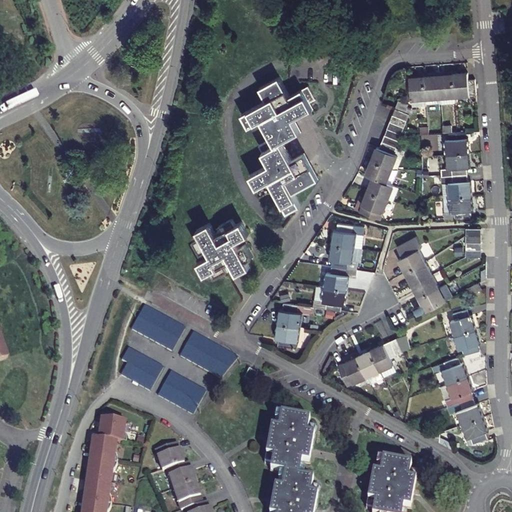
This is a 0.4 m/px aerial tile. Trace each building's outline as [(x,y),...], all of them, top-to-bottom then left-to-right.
[(317,176),(302,151),(291,157),(281,139),(299,129),(292,116),(304,109),(310,105),(307,99),(312,95),(305,81),(285,92),(275,74),(257,85),(263,98),(239,112),(246,125),(258,119),(268,136),(256,143),(266,162),(248,173),(258,192),(272,185),(286,211),(300,203),(293,190),(317,176)] [(470,97),(468,80),(468,74),(453,76),(455,98),(470,97)] [(439,77),(441,100),(455,98),(453,76),(439,77)] [(427,100),(441,100),(439,77),(426,78),(427,100)] [(413,102),(427,100),(426,78),(411,79),(413,102)] [(470,97),(477,96),(476,79),(468,80),(470,97)] [(395,103),(391,113),(405,118),(408,107),(395,103)] [(402,126),(405,118),(391,113),(388,120),(402,126)] [(388,120),(386,127),(400,132),(401,129),(402,126),(388,120)] [(400,132),(386,127),(384,134),(398,139),(400,132)] [(448,129),(449,136),(463,135),(462,128),(457,128),(448,129)] [(384,134),(381,141),(395,146),(398,139),(384,134)] [(463,135),(449,136),(446,136),(447,152),(469,151),(468,134),(463,135)] [(395,146),(381,141),(379,147),(393,152),(395,146)] [(393,152),(379,147),(374,146),(369,160),(391,167),(396,153),(393,152)] [(448,167),(452,167),(465,165),(470,164),(469,151),(447,152),(448,167)] [(365,173),(370,176),(386,181),(390,169),(391,167),(369,160),(365,173)] [(465,165),(452,167),(452,173),(466,172),(465,165)] [(449,179),(450,195),(472,193),(471,177),(466,178),(466,172),(452,173),(443,174),(443,180),(449,179)] [(386,181),(370,176),(365,190),(386,199),(391,201),(397,186),(386,181)] [(365,190),(357,210),(379,217),(386,199),(365,190)] [(451,210),(444,210),(445,217),(469,215),(468,208),(473,207),(472,193),(450,195),(451,210)] [(230,258),(237,270),(249,263),(246,257),(252,255),(245,242),(240,245),(236,239),(247,233),(240,220),(234,223),(231,217),(217,224),(220,230),(215,233),(209,221),(195,227),(199,234),(194,237),(201,250),(206,247),(209,252),(198,258),(205,271),(211,268),(214,274),(228,267),(224,261),(230,258)] [(327,244),(350,247),(352,232),(360,233),(360,227),(334,223),(334,230),(329,229),(327,244)] [(352,232),(350,247),(358,247),(360,233),(352,232)] [(479,250),(479,242),(464,242),(463,242),(463,250),(479,250)] [(324,265),(334,266),(349,268),(356,269),(359,248),(358,247),(350,247),(327,244),(324,265)] [(403,273),(424,262),(417,250),(397,261),(403,273)] [(424,262),(403,273),(411,287),(431,275),(424,262)] [(349,268),(334,266),(333,272),(326,271),(324,286),(346,289),(348,276),(349,268)] [(349,268),(348,276),(355,277),(356,269),(349,268)] [(308,282),(309,275),(292,273),(291,280),(308,282)] [(417,298),(437,287),(431,275),(411,287),(417,298)] [(480,288),(477,282),(465,288),(468,294),(480,288)] [(445,283),(437,287),(417,298),(424,311),(451,296),(445,283)] [(328,303),(326,309),(340,311),(341,304),(344,305),(346,289),(324,286),(317,285),(315,301),(328,303)] [(188,327),(148,303),(134,327),(175,351),(188,327)] [(302,306),(288,304),(288,310),(302,312),(302,306)] [(445,321),(458,317),(456,309),(442,313),(445,321)] [(306,313),(302,312),(288,310),(284,310),(282,324),(304,327),(306,313)] [(458,317),(445,321),(441,322),(445,336),(467,330),(463,315),(458,317)] [(284,340),(298,341),(302,341),(304,327),(282,324),(279,339),(284,340)] [(454,353),(467,349),(472,347),(467,330),(445,336),(450,354),(454,353)] [(182,355),(222,378),(241,357),(226,349),(226,350),(223,347),(196,331),(182,355)] [(397,338),(402,349),(414,342),(410,332),(397,338)] [(0,360),(8,358),(0,336),(0,360)] [(402,349),(397,338),(391,341),(397,354),(403,351),(402,349)] [(296,349),(298,341),(284,340),(284,347),(296,349)] [(391,341),(384,345),(390,357),(397,354),(391,341)] [(390,357),(384,345),(369,352),(379,372),(382,372),(394,366),(390,357)] [(123,373),(153,389),(166,366),(131,346),(124,358),(130,361),(123,373)] [(469,353),(467,349),(454,353),(456,357),(469,353)] [(356,358),(366,379),(379,372),(369,352),(356,358)] [(342,365),(352,385),(366,379),(356,358),(342,365)] [(451,358),(438,363),(441,371),(454,365),(451,358)] [(454,365),(441,371),(447,384),(468,376),(462,362),(454,365)] [(352,385),(342,365),(335,368),(340,381),(341,381),(345,388),(352,385)] [(397,372),(394,366),(382,372),(385,378),(397,372)] [(260,374),(252,369),(246,379),(254,384),(260,374)] [(208,390),(174,370),(160,394),(195,413),(208,390)] [(447,384),(453,398),(465,393),(473,390),(468,376),(447,384)] [(453,398),(454,403),(468,399),(465,393),(453,398)] [(454,403),(457,409),(470,404),(468,399),(454,403)] [(470,404),(457,409),(453,411),(458,424),(479,416),(474,402),(470,404)] [(464,439),(480,432),(485,431),(479,416),(458,424),(464,439)] [(128,422),(107,418),(106,423),(103,423),(102,431),(105,432),(103,439),(97,439),(97,444),(94,443),(93,452),(95,452),(93,467),(91,467),(89,475),(92,476),(91,485),(88,484),(87,493),(89,493),(87,508),(84,508),(83,511),(110,511),(111,510),(112,508),(113,505),(113,503),(114,501),(113,498),(113,496),(112,494),(111,493),(114,473),(115,473),(116,471),(118,469),(118,467),(119,465),(119,463),(119,461),(119,458),(119,456),(118,454),(117,454),(119,442),(128,443),(129,441),(128,439),(128,437),(127,435),(127,434),(126,433),(128,422)] [(311,487),(312,481),(304,479),(305,472),(300,471),(301,465),(307,466),(310,449),(312,430),(307,429),(307,423),(273,418),(271,426),(276,427),(275,433),(268,432),(262,467),(268,468),(267,475),(277,477),(276,484),(280,484),(279,491),(272,490),(269,511),(312,511),(317,488),(311,487)] [(464,439),(466,445),(483,439),(480,432),(464,439)] [(166,471),(183,464),(175,445),(154,452),(162,472),(166,471)] [(404,511),(406,507),(411,508),(418,472),(413,472),(414,466),(382,460),(381,467),(385,467),(384,473),(378,472),(371,508),(377,508),(376,511),(404,511)] [(186,463),(183,464),(166,471),(173,491),(194,484),(186,463)] [(181,511),(185,511),(202,505),(194,484),(173,491),(180,511),(181,511)] [(210,511),(207,503),(202,505),(185,511),(210,511)]
